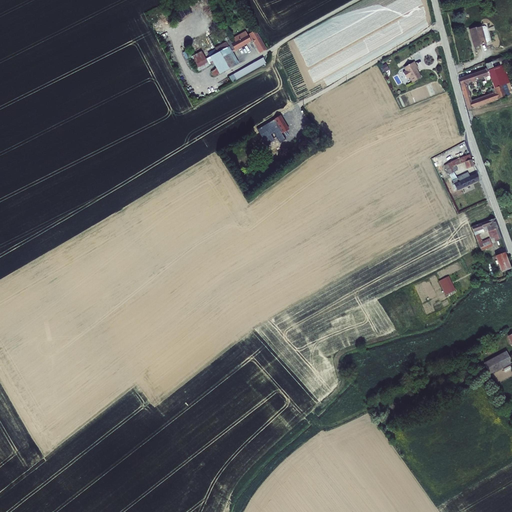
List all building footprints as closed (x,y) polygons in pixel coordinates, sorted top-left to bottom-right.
[(480,25),(467,29),(472,46),(485,43),(480,25)] [(260,54),(267,50),(256,31),(248,35),(246,31),(233,38),(235,42),(233,43),(229,36),(224,39),(226,42),(229,47),(232,51),(252,41),(260,54)] [(229,47),(226,42),(215,48),(215,49),(208,53),(207,50),(202,53),(206,59),(229,47)] [(232,51),(229,47),(206,59),(209,65),(213,63),(216,69),(220,75),(239,64),(232,51)] [(206,59),(202,53),(201,52),(190,58),(198,72),(210,66),(209,65),(206,59)] [(266,64),(263,58),(229,77),(232,83),(266,64)] [(460,78),(469,109),(510,95),(506,84),(509,82),(501,59),(485,64),(487,68),(460,78)] [(418,67),(415,61),(404,67),(406,70),(404,72),(407,78),(410,76),(413,82),(422,76),(418,69),(417,70),(416,69),(418,67)] [(384,73),(389,70),(386,63),(380,66),(384,73)] [(220,75),(216,69),(211,72),(214,78),(220,75)] [(283,116),(263,128),(269,137),(276,133),(280,138),(282,136),(285,140),(294,134),(287,123),(286,121),(283,116)] [(259,141),(264,138),(260,131),(254,134),(259,141)] [(445,165),(456,189),(478,179),(476,174),(470,177),(468,172),(457,177),(455,172),(459,170),(457,167),(463,164),(466,170),(475,166),(470,154),(445,165)] [(480,247),(492,243),(490,239),(482,242),(479,234),(485,231),(484,227),(488,225),(492,238),(495,237),(496,240),(502,238),(494,218),(471,227),(478,248),(480,247)] [(505,252),(495,255),(501,271),(511,267),(505,252)] [(449,277),(438,282),(445,295),(455,290),(449,277)] [(511,360),(511,359),(506,350),(484,363),(490,373),(511,360)] [(499,372),(494,375),(497,383),(503,380),(499,372)]
